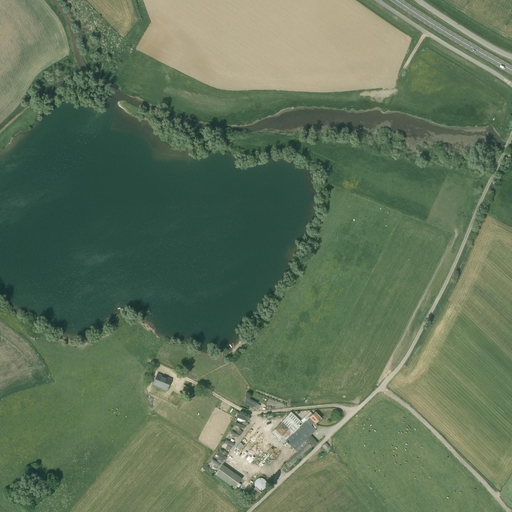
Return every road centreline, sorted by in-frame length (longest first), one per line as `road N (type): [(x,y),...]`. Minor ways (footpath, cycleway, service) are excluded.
road 1 (unclassified): [(247,511),(403,360),(511,130)]
road 2 (unknown): [(198,385),(247,411),(329,405),(351,415)]
road 3 (unclassified): [(377,0),(511,85)]
road 4 (primary): [(511,70),(395,0)]
